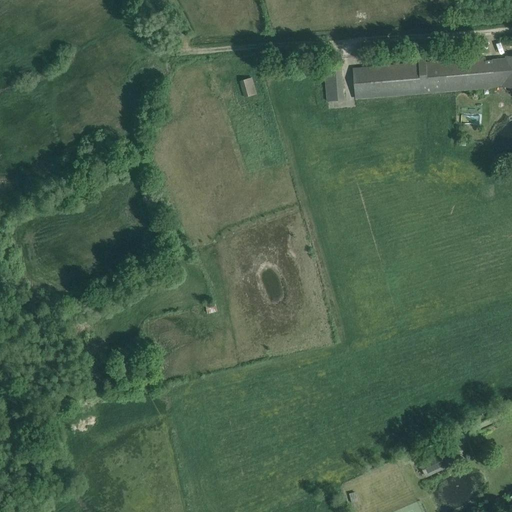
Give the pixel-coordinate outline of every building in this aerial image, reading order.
[(143,0),(152,13),(161,7),(156,0),(143,0)] [(364,53),(356,54),(357,68),(353,69),(354,79),(356,100),(501,87),(511,87),(511,57),(506,57),(506,59),(486,60),(485,58),(426,63),(425,57),(418,57),(419,63),(366,68),(364,53)] [(328,102),(345,100),(344,96),(342,96),(340,70),(325,71),(328,102)] [(256,95),(254,88),(251,78),(240,81),(245,98),(256,95)] [(216,304),(205,307),(207,315),(218,312),(216,304)] [(419,462),(426,477),(458,462),(451,447),(419,462)] [(352,503),(358,502),(355,492),(349,494),(352,503)]
